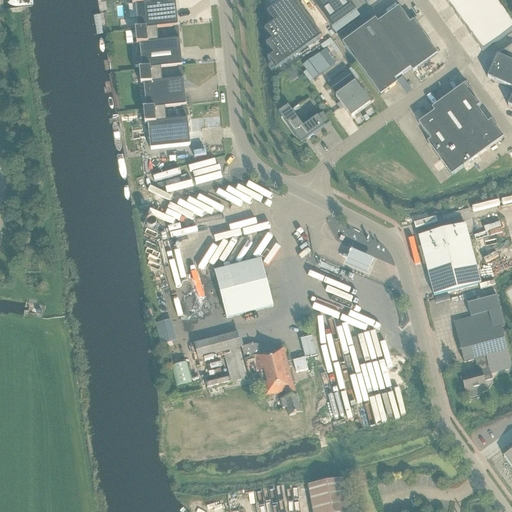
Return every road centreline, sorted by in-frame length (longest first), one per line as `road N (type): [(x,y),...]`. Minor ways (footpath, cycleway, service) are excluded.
road 1 (secondary): [(506,511),(442,422),(395,245),(308,195)]
road 2 (unclassified): [(308,195),(335,153),(454,65),(452,44),(421,0)]
road 3 (secondary): [(308,195),(252,165),(241,148),(223,0)]
